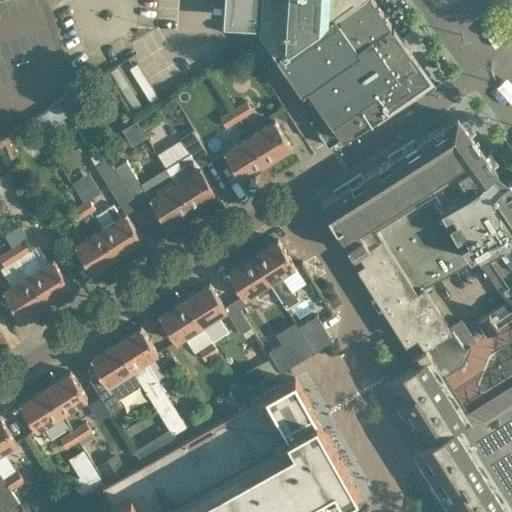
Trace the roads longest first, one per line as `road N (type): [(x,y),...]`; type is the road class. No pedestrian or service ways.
road 1 (residential): [(0,379),(290,194)]
road 2 (residential): [(368,316),(290,194)]
